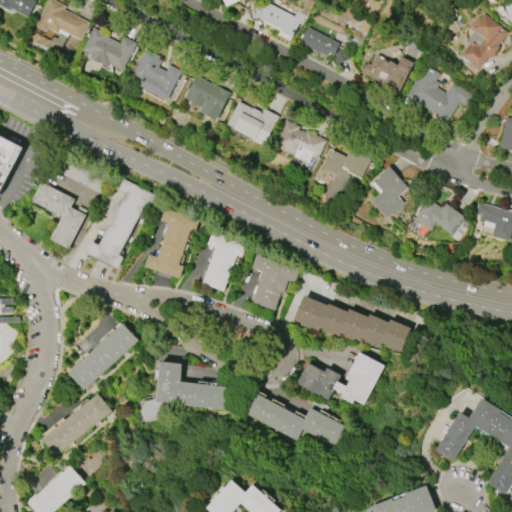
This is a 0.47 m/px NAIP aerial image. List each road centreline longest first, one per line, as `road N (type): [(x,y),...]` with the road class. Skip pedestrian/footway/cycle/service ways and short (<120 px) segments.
road 1 (primary): [(511,295),(354,250),(0,61)]
road 2 (primary): [(0,92),(347,266),(511,313)]
road 3 (residential): [(90,290),(242,378),(276,379),(289,365),(280,336),(251,319),(90,290)]
road 4 (residential): [(107,0),(446,173)]
road 5 (residential): [(457,153),(182,0)]
road 6 (residential): [(6,511),(5,466),(38,384),(47,335),(30,269),(4,236)]
